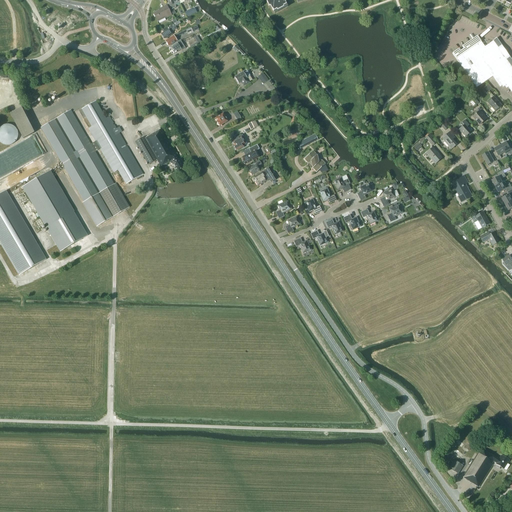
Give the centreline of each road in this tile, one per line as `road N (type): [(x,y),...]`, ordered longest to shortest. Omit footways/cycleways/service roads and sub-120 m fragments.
road 1 (primary): [(387,422),(171,97)]
road 2 (track): [(111,424),(114,232),(15,283),(0,256)]
road 3 (unclassified): [(277,242),(155,54),(136,5)]
road 4 (unclassified): [(413,403),(359,362),(277,242)]
road 5 (unclassified): [(464,511),(428,459),(413,403)]
